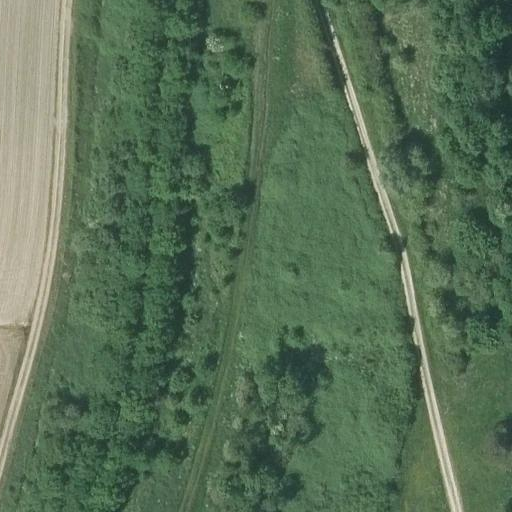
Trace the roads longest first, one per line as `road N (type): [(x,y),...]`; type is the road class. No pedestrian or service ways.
road 1 (track): [(188,511),(235,319),(263,0)]
road 2 (track): [(0,472),(54,253),(65,0)]
